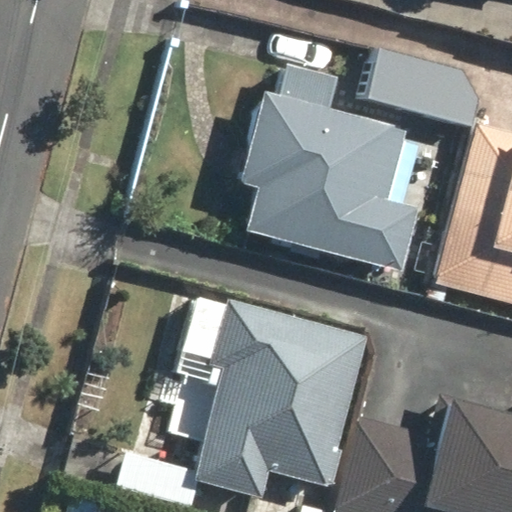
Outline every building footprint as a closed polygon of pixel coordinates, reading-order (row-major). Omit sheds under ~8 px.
[(363,52),(350,106),(455,132),(468,77),(363,52)] [(257,101),(242,97),(221,193),(236,196),(225,243),(385,279),(400,212),(377,207),(393,134),(317,117),(321,96),(262,82),(257,101)] [(419,286),(461,298),(473,256),(511,267),(511,102),(474,92),(419,286)] [(181,491),(254,507),(257,489),(315,502),(350,340),(180,304),(152,437),(191,445),(181,491)] [(321,511),(511,511),(511,354),(407,325),(398,355),(368,347),(321,511)]
